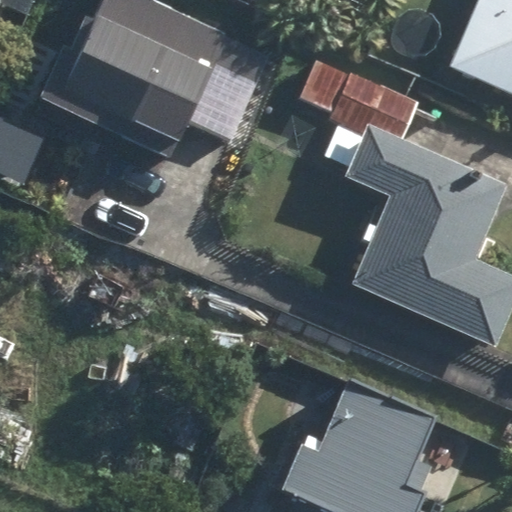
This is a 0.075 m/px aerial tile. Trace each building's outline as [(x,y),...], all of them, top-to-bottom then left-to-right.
[(0,0),(0,11),(3,13),(8,0),(0,0)] [(68,47),(42,108),(184,167),(198,135),(233,150),(274,53),(146,0),(111,0),(102,22),(94,19),(80,52),(68,47)] [(511,0),(480,0),(450,72),(511,97),(511,0)] [(358,290),(501,352),(511,327),(511,279),(479,265),(511,188),(511,185),(374,126),(350,181),(396,201),(358,290)] [(282,494),(324,511),(419,511),(426,494),(410,488),(439,418),(348,380),(317,453),(302,446),(282,494)]
